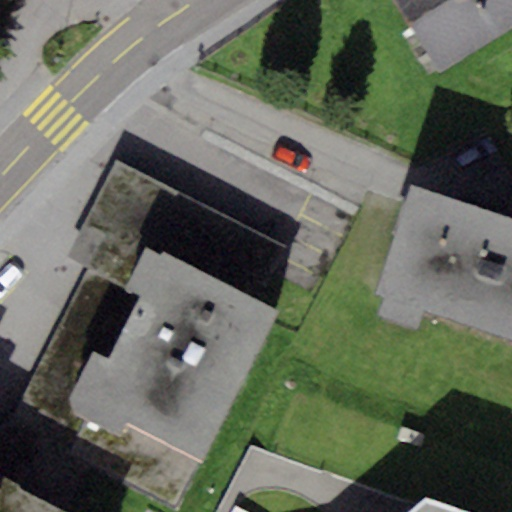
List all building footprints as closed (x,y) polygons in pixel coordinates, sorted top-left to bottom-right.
[(511,0),(396,0),(436,66),(511,21),(511,0)] [(287,248),(114,161),(66,255),(88,266),(7,425),(175,511),(200,462),(278,311),(259,302),(287,248)] [(372,298),(380,300),(375,315),(416,328),(420,315),(511,344),(511,219),(408,186),(372,298)] [(0,511),(64,511),(4,479),(15,460),(0,453),(0,511)] [(461,511),(424,499),(409,511),(461,511)]
